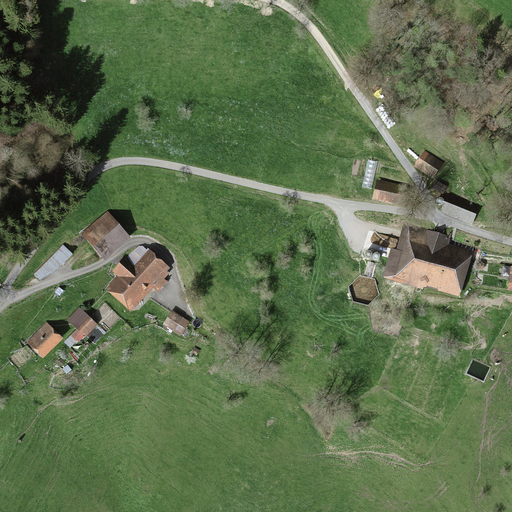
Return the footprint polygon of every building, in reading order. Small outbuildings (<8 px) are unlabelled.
[(425,155),(418,165),(433,175),(439,164),(425,155)] [(436,181),(432,188),(443,194),(446,187),(436,181)] [(377,185),(374,199),(404,205),(407,192),(377,185)] [(471,221),(477,205),(448,194),(442,209),(471,221)] [(108,218),(87,237),(102,254),(123,235),(108,218)] [(444,250),(447,239),(404,230),(390,281),(418,288),(421,278),(455,287),(464,255),(444,250)] [(129,303),(148,281),(156,289),(166,279),(158,271),(164,265),(149,251),(139,247),(124,258),(124,257),(112,269),(122,278),(113,288),(129,303)] [(375,279),(360,275),(348,286),(353,301),(368,305),(379,294),(375,279)] [(179,332),(187,320),(173,310),(165,322),(179,332)] [(78,327),(72,333),(78,339),(83,333),(85,335),(95,324),(87,316),(77,327),(78,327)] [(29,343),(43,356),(61,337),(47,324),(29,343)]
